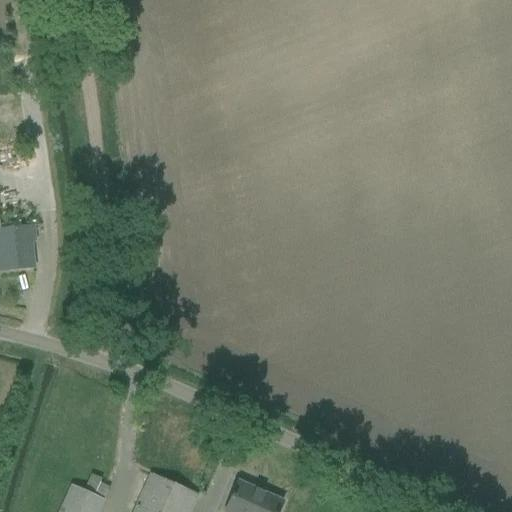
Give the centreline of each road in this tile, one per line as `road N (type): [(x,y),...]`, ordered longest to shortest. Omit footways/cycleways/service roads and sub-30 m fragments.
road 1 (unclassified): [(460,511),(255,419),(0,335)]
road 2 (track): [(67,0),(100,180),(111,367)]
